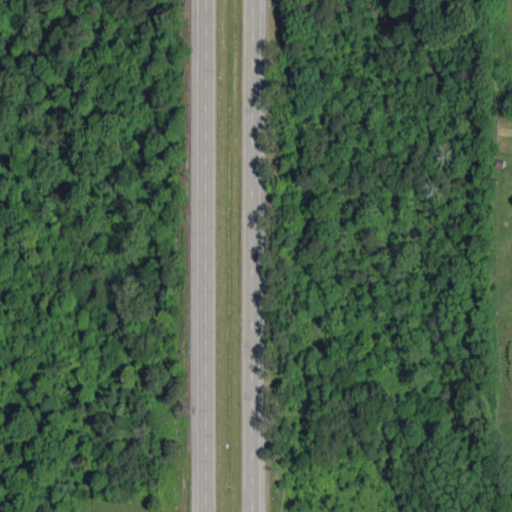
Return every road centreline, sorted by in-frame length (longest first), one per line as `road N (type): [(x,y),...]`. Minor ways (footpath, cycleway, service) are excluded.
road 1 (primary): [(257,511),(257,0)]
road 2 (primary): [(206,0),(206,511)]
